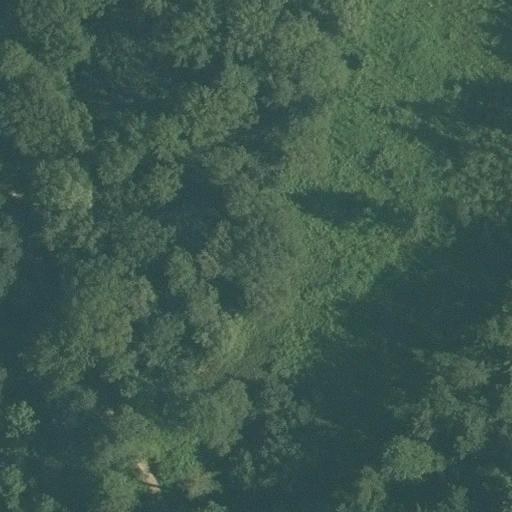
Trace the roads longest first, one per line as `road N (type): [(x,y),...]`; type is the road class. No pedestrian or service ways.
road 1 (track): [(0,94),(30,237),(84,363),(169,511)]
road 2 (track): [(511,308),(385,441),(295,511)]
